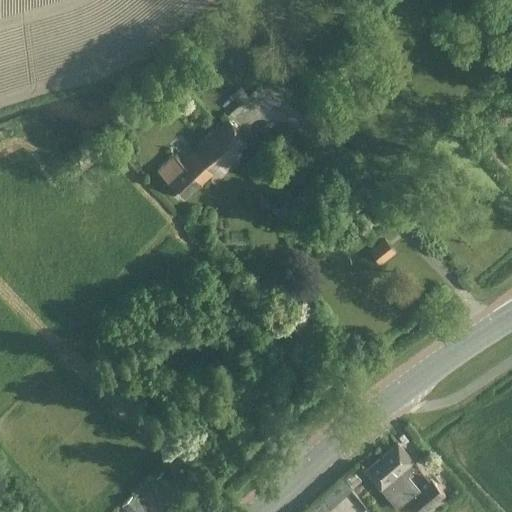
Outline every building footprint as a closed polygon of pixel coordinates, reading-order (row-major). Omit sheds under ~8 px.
[(230,93),(239,104),(249,95),(239,85),(230,93)] [(213,170),(218,176),(251,147),(226,118),(178,161),(172,154),(157,168),(181,197),(213,170)] [(395,252),(383,237),(368,250),(380,265),(395,252)] [(421,511),(433,503),(407,473),(416,465),(397,441),(364,468),(380,486),(384,492),(398,510),(401,508),(406,504),(412,511),(421,511)] [(165,487),(173,479),(162,469),(154,477),(165,487)] [(147,511),(133,497),(122,507),(126,511),(147,511)]
